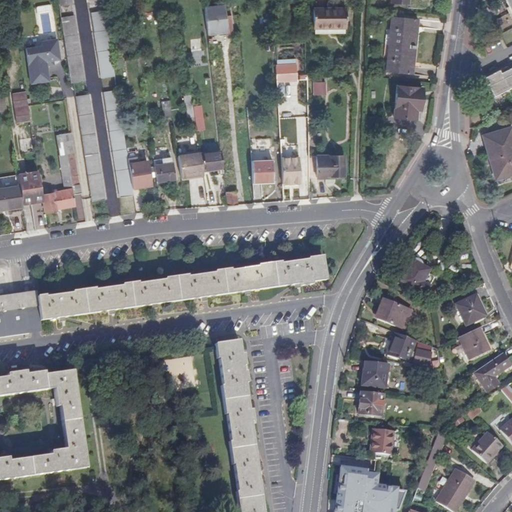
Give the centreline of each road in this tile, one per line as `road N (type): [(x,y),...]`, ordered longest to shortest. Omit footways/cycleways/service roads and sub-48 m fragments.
road 1 (residential): [(345,303),(35,345)]
road 2 (residential): [(353,211),(114,233)]
road 3 (unclassified): [(77,0),(114,233)]
road 4 (tertiary): [(345,303),(333,338),(310,511)]
